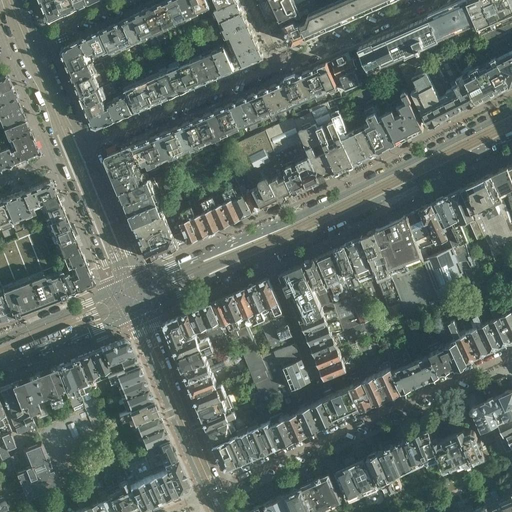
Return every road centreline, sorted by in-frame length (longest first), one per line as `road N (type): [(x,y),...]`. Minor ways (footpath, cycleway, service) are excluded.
road 1 (secondary): [(511,112),(137,282)]
road 2 (residential): [(221,486),(511,357)]
road 3 (secondary): [(264,254),(511,135)]
road 4 (residential): [(281,66),(81,144)]
road 5 (tertiary): [(128,315),(205,494)]
road 6 (tertiary): [(221,486),(148,307)]
road 7 (residential): [(433,0),(281,66)]
road 8 (tertiary): [(137,282),(81,144)]
road 9 (tertiary): [(61,161),(115,291)]
road 10 (residential): [(318,382),(264,254)]
road 11 (secondary): [(0,367),(128,315)]
road 12 (secondary): [(148,307),(264,254)]
road 13 (secondary): [(115,291),(0,339)]
